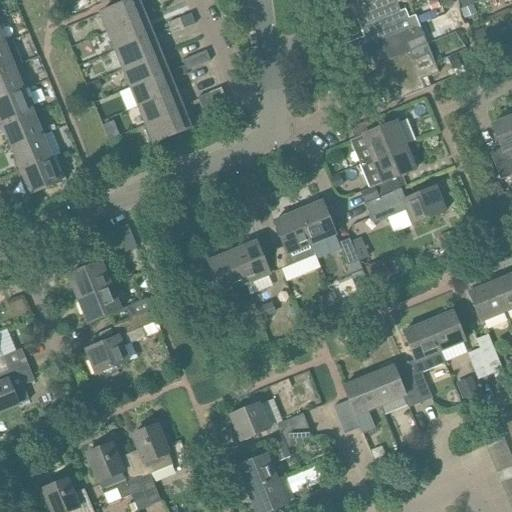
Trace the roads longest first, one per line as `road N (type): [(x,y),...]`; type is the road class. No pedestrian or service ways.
road 1 (residential): [(13,243),(251,154),(273,126),(260,0)]
road 2 (residential): [(61,359),(13,243)]
